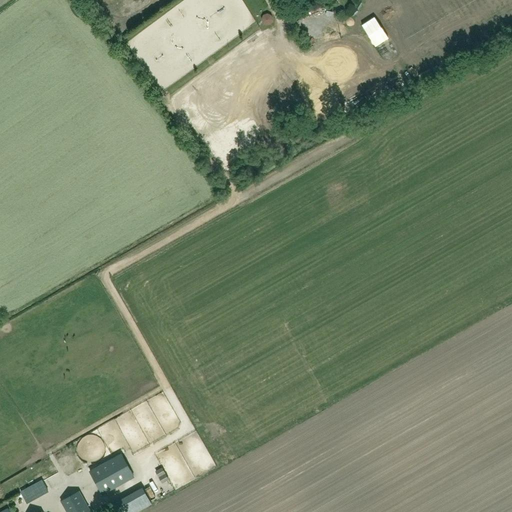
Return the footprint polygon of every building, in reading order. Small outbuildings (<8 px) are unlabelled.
[(308,0),(302,3),(305,11),(312,7),(308,0)] [(333,61),(324,66),(332,79),(340,74),(333,61)] [(121,456),(90,474),(103,497),(134,479),(121,456)] [(21,494),(27,506),(64,486),(58,474),(21,494)] [(110,508),(111,511),(140,511),(152,506),(142,489),(110,508)] [(62,503),(66,511),(88,511),(79,494),(62,503)]
